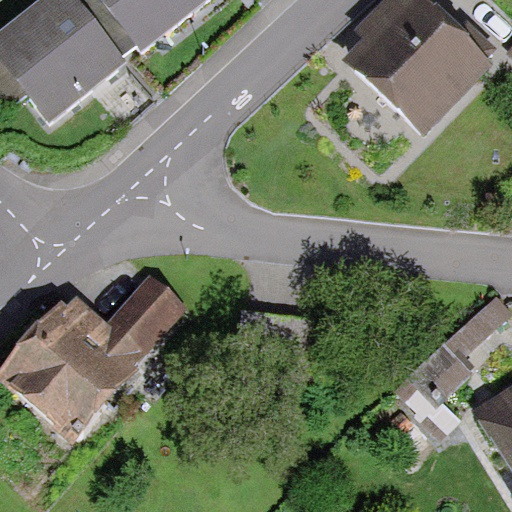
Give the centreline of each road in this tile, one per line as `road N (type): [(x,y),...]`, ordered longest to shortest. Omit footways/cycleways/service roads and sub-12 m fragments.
road 1 (residential): [(511,262),(381,249),(147,191)]
road 2 (residential): [(329,0),(147,191)]
road 3 (residential): [(40,262),(147,191)]
